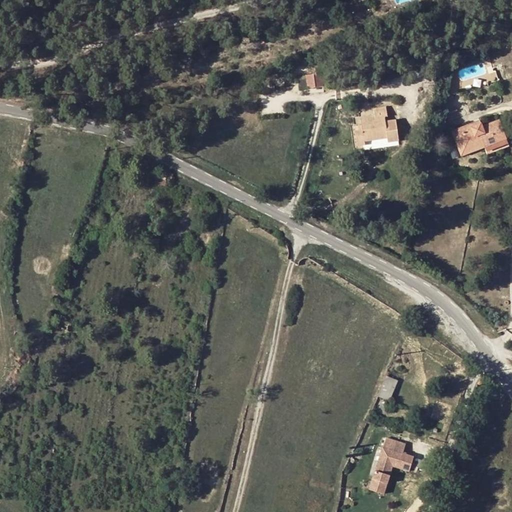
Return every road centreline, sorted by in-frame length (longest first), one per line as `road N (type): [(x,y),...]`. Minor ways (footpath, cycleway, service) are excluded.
road 1 (tertiary): [(0,108),(122,140),(383,265),(460,316),(490,356)]
road 2 (residential): [(0,61),(42,62),(266,0)]
road 3 (residential): [(433,511),(476,372),(490,356)]
